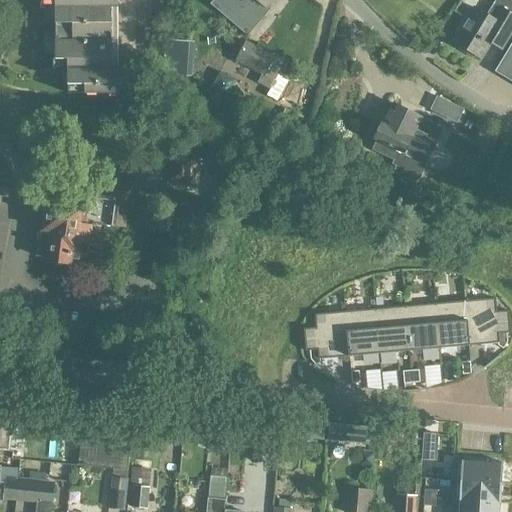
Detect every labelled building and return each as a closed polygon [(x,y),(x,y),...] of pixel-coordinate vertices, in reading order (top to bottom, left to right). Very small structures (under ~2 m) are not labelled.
[(117,0),(54,0),(56,59),(67,59),(67,94),(124,94),(124,67),(118,67),(117,0)] [(218,0),(216,3),(251,33),(269,11),(266,8),(272,0),(218,0)] [(495,34),(506,41),(511,30),(511,0),(496,0),(486,17),(473,9),(462,28),(463,29),(455,43),(480,59),(495,34)] [(235,62),(263,77),(273,57),(245,42),(235,62)] [(511,80),(511,47),(497,72),(511,80)] [(438,98),(432,111),(444,117),(450,104),(438,98)] [(374,140),(376,141),(372,149),(394,160),(393,163),(397,165),(393,172),(415,183),(432,148),(422,144),(424,141),(433,146),(442,129),(421,119),(421,118),(392,104),(383,124),(381,124),(377,125),(372,135),(374,140)] [(190,176),(198,178),(202,161),(168,154),(165,171),(172,172),(170,181),(188,185),(190,176)] [(50,240),(37,239),(35,256),(47,258),(47,260),(50,260),(51,262),(54,265),(60,266),(66,262),(69,263),(70,258),(77,259),(76,263),(94,265),(98,228),(95,228),(96,223),(126,227),(131,188),(93,183),(91,201),(79,200),(80,191),(64,189),(64,192),(49,190),(47,200),(43,230),(51,231),(50,240)] [(470,347),(498,344),(498,346),(504,350),(508,343),(507,334),(511,334),(509,311),(497,313),(496,299),(466,302),(470,347)] [(470,347),(466,302),(436,305),(440,349),(470,347)] [(436,305),(405,307),(409,352),(440,349),(436,305)] [(409,352),(405,307),(375,310),(379,354),(409,352)] [(349,357),(379,354),(375,310),(345,313),(349,357)] [(349,357),(345,313),(315,315),(316,328),(304,329),(306,352),(310,351),(311,360),(316,366),(321,362),(320,359),(349,357)] [(471,375),(470,363),(462,363),(463,375),(471,375)] [(420,383),(419,371),(411,372),(412,383),(420,383)] [(352,385),(360,384),(359,372),(351,372),(352,385)] [(403,372),(404,384),(412,383),(411,372),(403,372)] [(135,408),(90,404),(88,420),(120,423),(120,430),(84,426),(80,426),(76,465),(128,471),(132,431),(135,408)] [(0,449),(10,451),(13,418),(0,416),(0,449)] [(370,427),(329,423),(327,442),(369,446),(370,427)] [(273,466),(276,432),(254,429),(251,463),(273,466)] [(437,437),(423,436),(422,461),(435,462),(437,437)] [(452,481),(500,484),(502,464),(453,460),(452,481)] [(131,468),(129,487),(134,487),(148,488),(150,469),(131,468)] [(20,480),(18,501),(37,502),(36,511),(51,511),(54,483),(44,482),(44,475),(30,474),(29,481),(20,480)] [(210,477),(206,511),(223,511),(227,478),(210,477)] [(112,478),(109,510),(125,511),(128,479),(112,478)] [(6,479),(4,499),(18,501),(20,480),(6,479)] [(452,481),(451,500),(499,503),(500,484),(452,481)] [(146,508),(148,488),(134,487),(132,507),(146,508)] [(368,511),(370,491),(346,489),(344,511),(368,511)] [(424,490),(424,498),(436,499),(437,491),(424,490)] [(397,496),(395,511),(414,511),(415,497),(397,496)] [(436,507),(436,499),(424,498),(423,506),(436,507)] [(498,511),(499,503),(451,500),(450,511),(498,511)]
